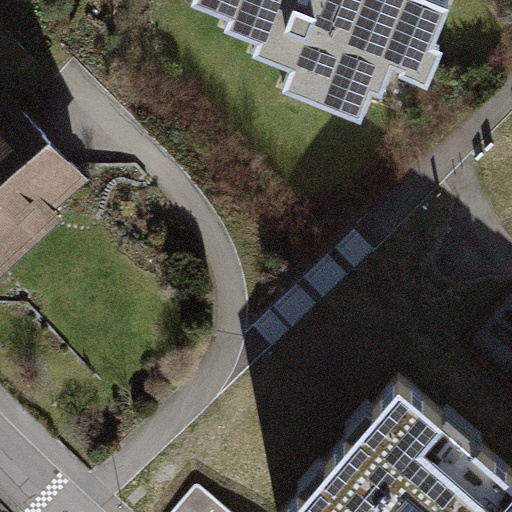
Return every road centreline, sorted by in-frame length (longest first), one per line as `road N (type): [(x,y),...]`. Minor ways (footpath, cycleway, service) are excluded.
road 1 (unknown): [(233,377),(229,306),(211,257),(123,145)]
road 2 (residential): [(0,425),(84,511)]
